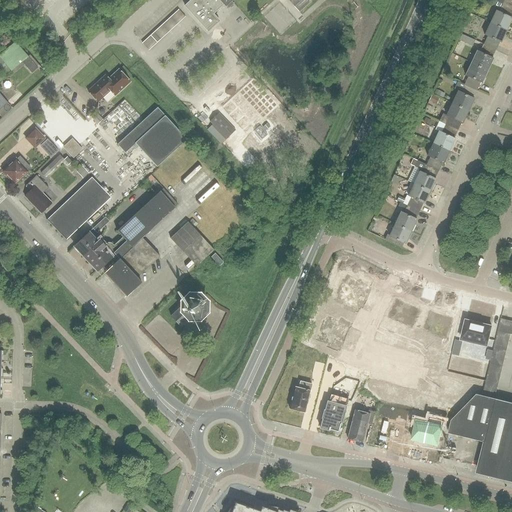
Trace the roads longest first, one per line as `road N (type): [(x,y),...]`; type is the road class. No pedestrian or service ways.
road 1 (unclassified): [(335,237),(446,0)]
road 2 (secondary): [(319,230),(424,0)]
road 3 (unclassified): [(0,505),(14,507),(18,407),(17,324),(0,303)]
road 4 (secondary): [(234,415),(319,230)]
road 5 (tertiary): [(122,337),(0,199)]
road 6 (residential): [(416,273),(481,137)]
road 7 (tertiary): [(122,337),(151,388),(199,427)]
